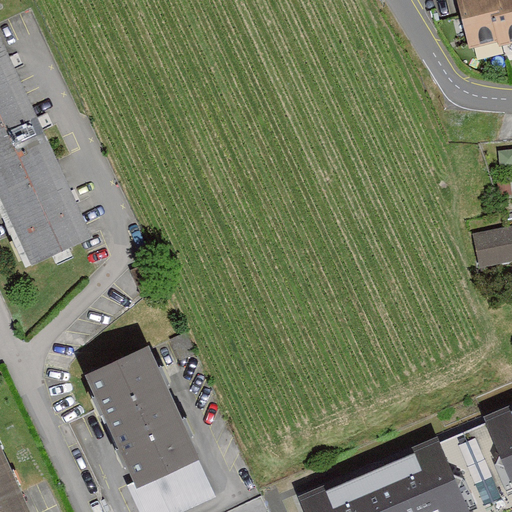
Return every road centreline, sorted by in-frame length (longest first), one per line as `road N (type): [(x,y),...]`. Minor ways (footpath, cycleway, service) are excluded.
road 1 (residential): [(0,357),(14,352),(87,511)]
road 2 (residential): [(396,0),(449,81),(464,93),(511,100)]
